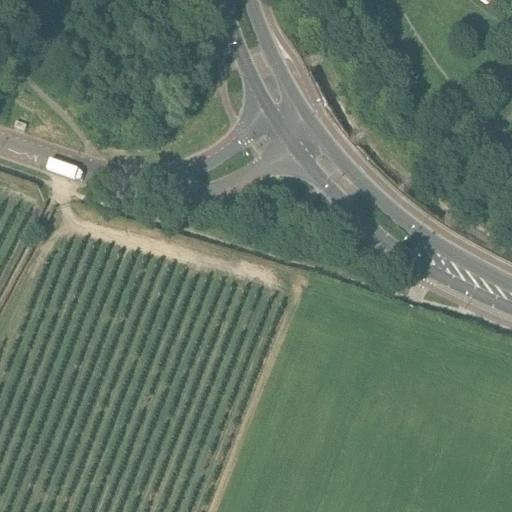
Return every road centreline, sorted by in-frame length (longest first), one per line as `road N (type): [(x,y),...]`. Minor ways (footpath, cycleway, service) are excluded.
road 1 (secondary): [(290,142),(363,223),(405,256),(511,309)]
road 2 (secondary): [(511,286),(397,218),(303,116)]
road 3 (tertiary): [(135,185),(157,197),(214,191),(290,142)]
road 4 (tertiary): [(273,118),(199,166),(135,185)]
road 5 (tertiary): [(135,185),(0,142)]
road 6 (secondary): [(303,116),(248,0)]
road 7 (secondary): [(223,0),(273,118)]
